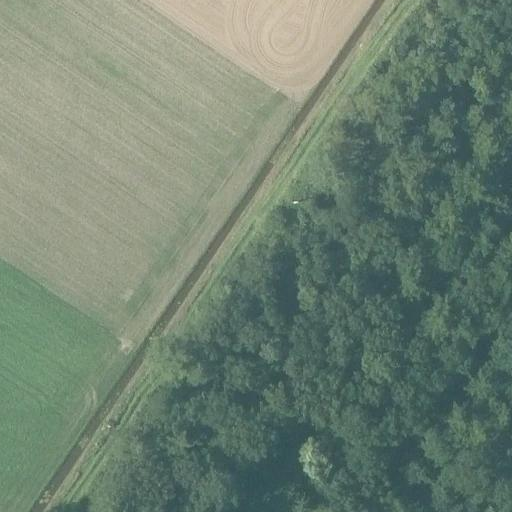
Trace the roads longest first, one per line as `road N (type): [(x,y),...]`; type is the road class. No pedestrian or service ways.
road 1 (track): [(64,511),(311,131),(383,30),(415,0)]
road 2 (track): [(511,74),(369,317),(301,388),(296,449),(310,511)]
